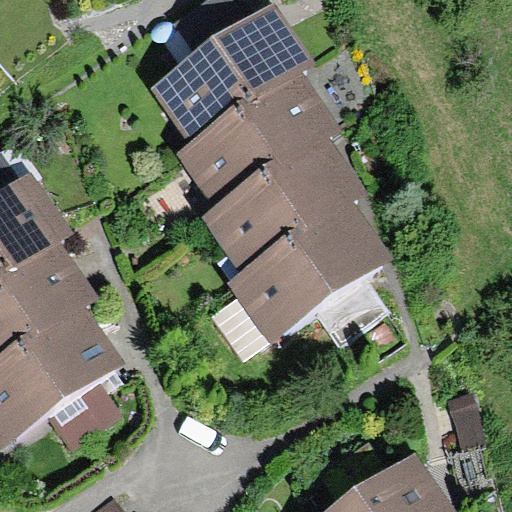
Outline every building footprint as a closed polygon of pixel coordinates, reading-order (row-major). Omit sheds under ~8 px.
[(187,147),(295,68),(256,15),(234,30),(212,1),(178,30),(196,60),(148,94),(187,147)] [(213,212),(324,131),(284,77),(173,158),(213,212)] [(241,273),(348,196),(311,144),(204,222),(241,273)] [(0,277),(55,237),(0,162),(0,277)] [(375,257),(338,207),(232,283),(269,333),(304,308),(336,352),(384,317),(352,274),(375,257)] [(41,249),(0,278),(0,369),(84,308),(41,249)] [(0,370),(0,443),(22,428),(47,462),(109,418),(85,384),(110,366),(75,317),(0,370)] [(432,511),(400,468),(377,483),(356,454),(321,482),(339,511),(432,511)]
